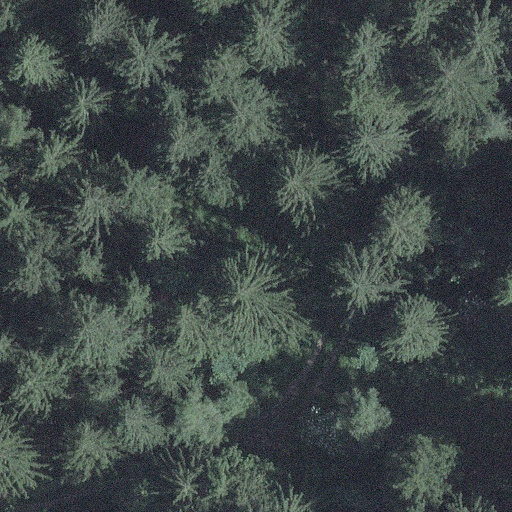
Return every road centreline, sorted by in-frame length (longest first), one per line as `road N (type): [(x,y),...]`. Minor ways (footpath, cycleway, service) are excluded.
road 1 (track): [(0,498),(180,457),(511,429)]
road 2 (track): [(265,449),(329,345),(364,244),(340,0)]
